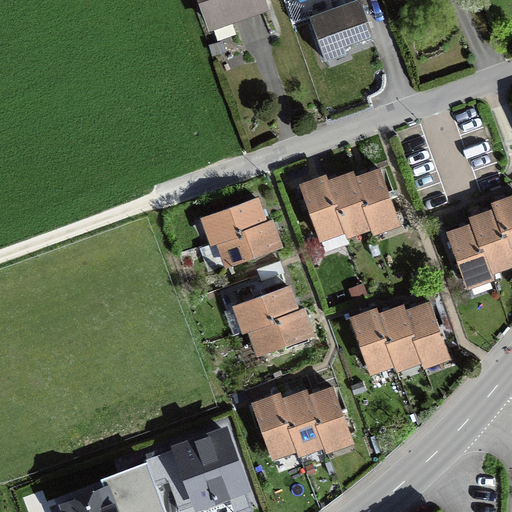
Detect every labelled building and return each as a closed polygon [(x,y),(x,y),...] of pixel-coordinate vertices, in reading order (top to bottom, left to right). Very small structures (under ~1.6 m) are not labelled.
[(200,0),(211,28),(267,9),(264,0),(200,0)] [(347,57),(345,51),(374,40),(359,0),(356,0),(308,17),(325,65),(347,57)] [(371,223),(373,228),(399,219),(381,169),(366,175),(357,178),(355,173),(340,178),(329,182),(326,176),(322,178),(303,184),(321,235),(343,227),(345,232),(371,223)] [(492,202),(494,208),(486,211),(470,217),(472,222),(465,225),(447,231),(466,283),(492,274),(490,268),(511,260),(511,194),(505,197),(492,202)] [(271,218),(265,220),(263,216),(257,198),(207,215),(216,242),(204,246),(212,270),(281,246),(276,231),(271,218)] [(309,323),(304,307),(298,310),(295,303),(289,286),(239,303),(248,331),(254,328),(263,353),(314,336),(309,323)] [(414,309),(409,311),(407,305),(389,312),(381,315),(379,309),(365,314),(351,319),(369,369),(393,360),(395,366),(422,356),(424,362),(450,353),(432,302),(414,309)] [(352,436),(333,388),(315,395),(310,397),(307,391),(287,399),(283,400),(280,393),(272,396),(252,404),(272,455),(296,445),(298,450),(323,440),(325,447),(352,436)] [(195,502),(196,505),(228,492),(235,511),(243,511),(254,508),(223,427),(173,446),(195,502)] [(179,508),(195,502),(173,446),(147,457),(151,466),(157,482),(168,478),(179,508)] [(65,502),(68,511),(168,511),(157,482),(151,466),(121,478),(122,480),(65,502)]
